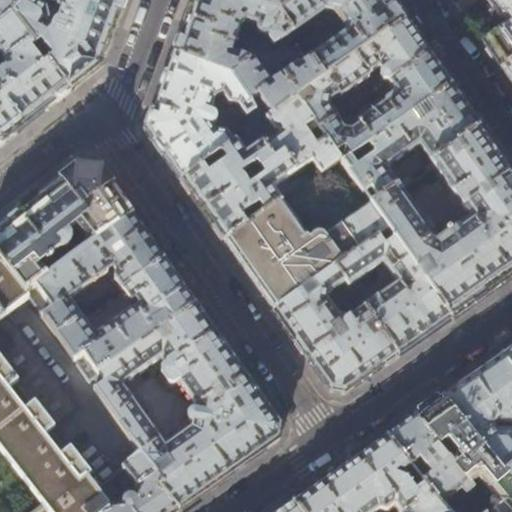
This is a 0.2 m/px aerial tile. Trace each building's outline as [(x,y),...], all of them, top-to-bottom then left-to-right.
[(0,0),(0,20),(3,24),(13,16),(23,4),(19,0),(0,0)] [(114,31),(125,0),(57,0),(56,4),(57,10),(62,11),(59,22),(57,23),(56,24),(54,26),(53,27),(52,29),(48,27),(51,21),(48,11),(26,0),(25,0),(23,4),(13,16),(69,91),(85,78),(101,66),(114,31)] [(278,12),(243,0),(194,0),(187,21),(174,56),(231,76),(250,102),(259,96),(273,115),(295,100),(303,94),(326,79),(311,58),(300,65),(298,64),(270,83),(254,60),(237,54),(236,56),(231,54),(241,26),(246,22),(256,26),(256,27),(256,29),(256,31),(257,32),(258,34),(259,35),(260,36),(262,37),(263,38),(265,38),(266,38),(267,38),(268,38),(268,40),(274,47),(293,33),(278,12)] [(243,0),(278,12),(296,0),(243,0)] [(296,0),(278,12),(293,33),(326,10),(342,15),(348,23),(346,33),(311,58),(326,79),(406,21),(391,0),(296,0)] [(511,0),(490,0),(502,16),(506,17),(511,24),(500,32),(499,31),(482,43),(501,70),(511,62),(511,0)] [(69,91),(13,16),(3,24),(0,26),(0,53),(6,61),(7,61),(7,62),(7,64),(6,65),(6,66),(6,67),(7,68),(7,69),(8,70),(7,70),(4,71),(1,73),(0,73),(0,144),(26,124),(69,91)] [(418,38),(406,21),(326,79),(303,94),(310,103),(301,109),(313,125),(318,133),(336,121),(329,111),(330,103),(338,98),(340,101),(368,80),(369,76),(378,69),(381,73),(379,75),(379,80),(382,85),(386,85),(387,84),(429,54),(418,38)] [(429,54),(387,84),(391,89),(389,91),(389,98),(387,100),(386,105),(359,123),(360,125),(350,132),(343,131),(336,121),(318,133),(319,134),(336,159),(345,153),(350,160),(367,148),(411,117),(419,112),(453,87),(443,74),(429,54)] [(231,76),(174,56),(160,95),(147,132),(162,153),(181,181),(203,166),(220,153),(234,144),(228,136),(217,133),(215,135),(210,128),(211,128),(213,127),(214,127),(215,126),(216,125),(217,123),(218,121),(218,120),(218,119),(217,118),(217,116),(216,115),(216,114),(215,114),(214,113),(213,113),(212,112),(211,112),(216,99),(223,96),(230,105),(240,107),(247,117),(246,125),(237,131),(242,137),(264,122),(250,102),(231,76)] [(511,62),(501,70),(511,85),(511,62)] [(453,87),(419,112),(427,122),(418,128),(411,117),(367,148),(373,156),(355,169),(350,160),(342,166),(343,168),(363,196),(370,191),(377,202),(397,189),(400,193),(401,193),(413,184),(406,174),(394,182),(383,167),(416,144),(431,165),(432,164),(481,128),(467,108),(453,87)] [(234,144),(220,153),(227,161),(208,175),(203,166),(181,181),(202,210),(224,242),(247,226),(241,217),(259,204),(265,213),(281,202),(273,190),(311,163),(320,175),(338,162),(336,159),(319,134),(310,141),(304,132),(313,125),(301,109),(295,100),(273,115),(266,121),(274,132),(278,132),(280,136),(266,146),(263,140),(244,153),(236,142),(234,144)] [(511,171),(481,128),(432,164),(435,169),(434,170),(470,220),(440,241),(434,240),(401,193),(400,193),(397,189),(377,202),(370,207),(388,232),(394,240),(450,319),(479,299),(511,275),(511,171)] [(435,169),(432,164),(431,165),(424,170),(427,174),(434,170),(435,169)] [(92,246),(132,216),(115,191),(101,172),(77,168),(39,197),(0,227),(0,259),(27,293),(49,277),(41,266),(61,252),(65,252),(67,251),(69,250),(71,247),(73,244),(73,240),(83,233),(92,246)] [(370,207),(363,196),(343,168),(332,175),(346,196),(350,193),(355,201),(334,217),(341,227),(339,228),(338,228),(338,227),(337,225),(336,224),(334,223),(333,223),(331,222),(330,222),(328,223),(327,223),(325,224),(324,225),(323,226),(322,227),(322,228),(321,230),(321,231),(321,233),(322,234),(322,236),(323,237),(324,238),(323,239),(341,264),(377,239),(388,232),(370,207)] [(281,202),(265,213),(247,226),(224,242),(251,280),(274,312),(335,269),(341,264),(323,239),(322,238),(321,238),(320,238),(318,238),(317,238),(316,238),(315,239),(314,240),(313,241),(307,239),(305,235),(307,233),(300,222),(297,224),(281,202)] [(148,238),(132,216),(92,246),(49,277),(27,293),(30,298),(57,336),(82,319),(70,301),(111,271),(116,279),(114,280),(122,291),(165,261),(148,238)] [(383,247),(377,239),(341,264),(335,269),(349,288),(382,264),(397,285),(367,306),(364,302),(360,305),(397,357),(424,338),(450,319),(394,240),(383,247)] [(30,298),(27,293),(0,259),(0,450),(42,504),(32,511),(105,511),(112,507),(97,490),(96,490),(50,432),(80,408),(53,374),(16,327),(7,316),(30,298)] [(183,287),(165,261),(122,291),(129,302),(132,302),(138,311),(132,310),(94,335),(82,319),(57,336),(88,382),(99,374),(157,334),(165,328),(196,306),(183,287)] [(344,292),(349,288),(335,269),(274,312),(304,355),(330,391),(345,393),(372,374),(397,357),(360,305),(359,303),(354,307),(358,312),(347,320),(337,318),(338,316),(325,298),(341,287),(344,292)] [(354,296),(357,301),(362,297),(359,292),(354,296)] [(163,343),(157,334),(99,374),(103,380),(103,385),(94,390),(139,455),(154,474),(153,475),(161,486),(159,488),(178,511),(232,473),(278,440),(281,426),(245,375),(196,306),(165,328),(172,337),(163,343)] [(511,348),(501,356),(511,371),(511,348)] [(471,377),(442,398),(508,477),(511,473),(511,434),(497,433),(491,427),(492,427),(493,426),(494,425),(494,424),(494,423),(498,428),(504,428),(505,423),(511,423),(511,371),(501,356),(471,377)] [(429,407),(414,418),(470,484),(479,478),(499,503),(491,509),(493,511),(511,511),(511,481),(508,477),(442,398),(429,407)] [(401,427),(386,437),(441,505),(462,489),(467,495),(474,489),(470,484),(414,418),(401,427)] [(341,469),(293,503),(300,511),(377,511),(382,509),(389,510),(397,506),(400,511),(446,511),(441,505),(386,437),(341,469)] [(120,503),(112,507),(105,511),(175,511),(178,511),(159,488),(161,486),(153,475),(154,474),(139,455),(119,471),(130,483),(123,488),(128,495),(127,495),(126,495),(124,496),(122,497),(121,498),(121,500),(120,501),(120,502),(120,503)] [(300,511),(293,503),(279,511),(300,511)]
